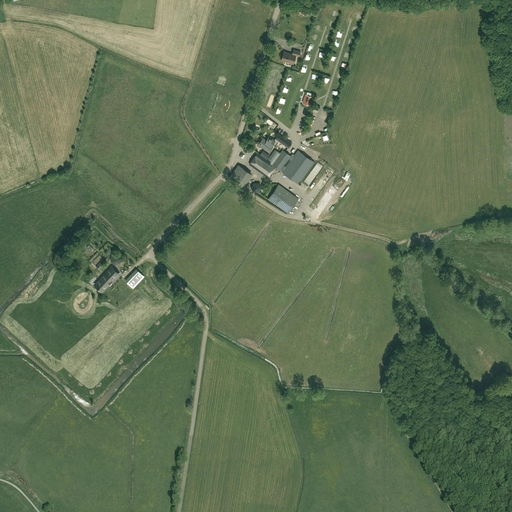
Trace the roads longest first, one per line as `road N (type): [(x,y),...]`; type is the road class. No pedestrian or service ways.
road 1 (unclassified): [(178,511),(206,320),(152,251),(221,175)]
road 2 (track): [(454,511),(387,397),(390,362),(410,330),(394,244),(307,220)]
road 3 (unclassified): [(221,175),(280,0)]
